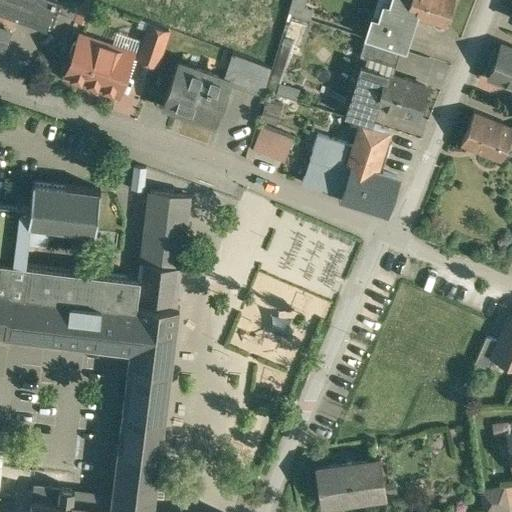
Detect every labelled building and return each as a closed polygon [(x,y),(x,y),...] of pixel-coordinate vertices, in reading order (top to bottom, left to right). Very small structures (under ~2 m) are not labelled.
[(0,0),(0,6),(18,13),(17,16),(46,26),(51,11),(55,0),(0,0)] [(55,0),(51,11),(74,20),(81,0),(55,0)] [(306,0),(292,0),(289,12),(311,18),(314,9),(305,6),(306,0)] [(397,16),(383,11),(380,20),(373,17),(366,38),(401,49),(404,50),(415,16),(446,26),(453,0),(409,0),(408,2),(402,0),(397,16)] [(168,32),(148,26),(137,58),(157,64),(168,32)] [(132,54),(79,36),(78,40),(73,42),(70,51),(72,56),(66,76),(118,94),(132,54)] [(401,49),(366,38),(360,56),(395,68),(401,49)] [(511,49),(501,45),(488,77),(506,85),(511,87),(511,49)] [(281,47),(267,91),(276,94),(291,50),(281,47)] [(271,68),(232,53),(223,78),(230,80),(228,85),(262,97),(271,68)] [(223,78),(177,62),(162,105),(214,123),(228,85),(230,80),(223,78)] [(426,87),(362,66),(345,116),(361,120),(370,123),(376,104),(416,117),(426,87)] [(511,131),(511,127),(474,112),(460,144),(500,161),(511,131)] [(370,123),(361,120),(353,145),(317,134),(302,183),(342,196),(341,197),(386,211),(397,177),(375,170),(388,129),(370,123)] [(293,140),(261,127),(252,149),(284,162),(293,140)] [(146,168),(134,167),(131,189),(144,191),(146,168)] [(150,191),(139,277),(25,263),(28,242),(47,245),(49,226),(95,232),(101,190),(32,181),(29,210),(20,209),(20,207),(0,204),(0,332),(4,333),(4,334),(115,347),(115,351),(130,352),(112,497),(103,495),(102,509),(73,506),(75,490),(34,485),(30,511),(153,511),(179,308),(176,308),(189,196),(150,191)] [(356,254),(237,205),(209,273),(328,322),(356,254)] [(511,317),(510,317),(499,342),(493,356),(494,357),(511,364),(511,317)] [(486,337),(475,364),(488,370),(494,357),(493,356),(499,342),(486,337)] [(381,459),(316,468),(321,505),(386,496),(381,459)]
